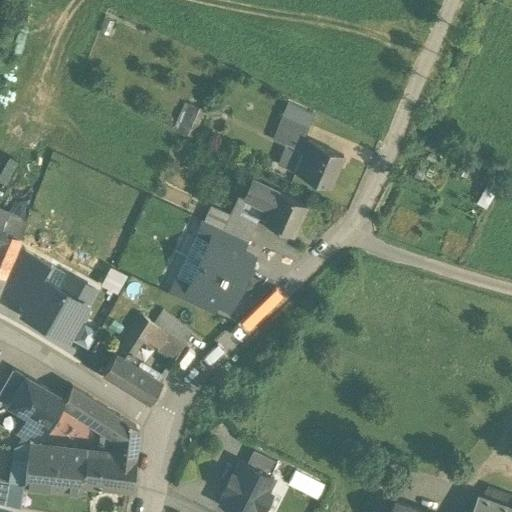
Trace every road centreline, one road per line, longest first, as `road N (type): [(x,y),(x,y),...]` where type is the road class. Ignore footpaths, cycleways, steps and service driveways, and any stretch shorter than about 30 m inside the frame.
road 1 (residential): [(394,140),(357,226),(235,337),(186,390),(165,428)]
road 2 (residential): [(165,428),(0,333)]
road 3 (unclassified): [(455,0),(394,140)]
